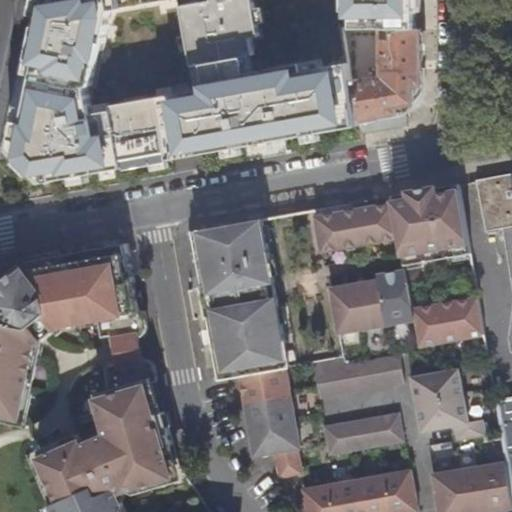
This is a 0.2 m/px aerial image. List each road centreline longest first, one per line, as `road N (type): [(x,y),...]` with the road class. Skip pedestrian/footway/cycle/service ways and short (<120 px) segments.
road 1 (residential): [(152,208),(188,399),(209,456),(246,511)]
road 2 (residential): [(458,143),(398,162),(152,208)]
road 3 (residential): [(152,208),(0,233)]
road 4 (residential): [(452,0),(458,143)]
